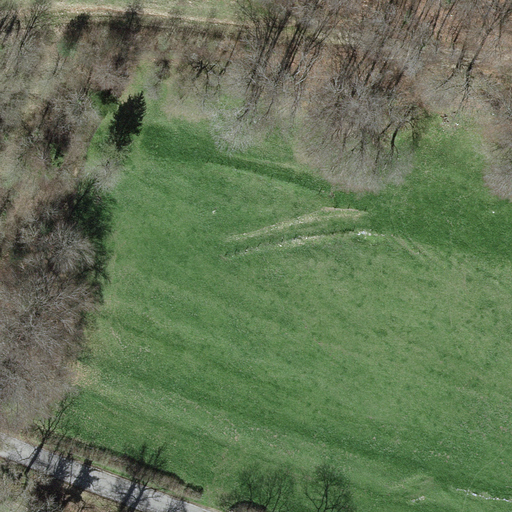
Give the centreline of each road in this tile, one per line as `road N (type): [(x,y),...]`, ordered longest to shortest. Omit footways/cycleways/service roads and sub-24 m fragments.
road 1 (track): [(305,28),(80,18),(0,26)]
road 2 (track): [(305,28),(511,56)]
road 3 (tertiary): [(0,443),(185,511)]
